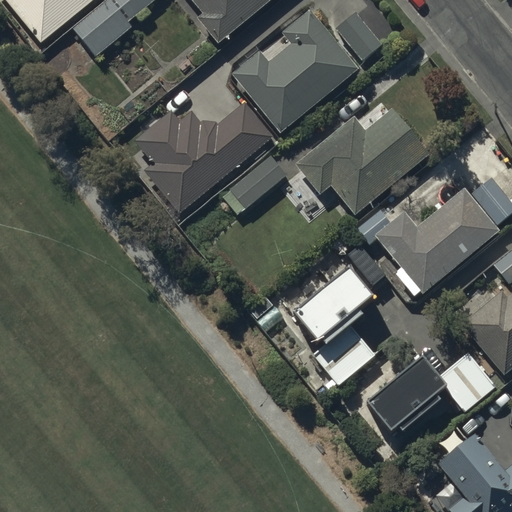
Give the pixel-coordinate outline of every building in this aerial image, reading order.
[(5,0),(41,42),(91,0),(5,0)] [(127,22),(154,0),(107,0),(73,28),(96,56),(131,27),(127,22)] [(280,0),(187,0),(205,20),(199,25),(220,50),(280,0)] [(357,17),(338,34),(365,66),(385,50),(357,17)] [(271,70),(262,59),(234,82),(283,141),(362,77),(313,18),(285,41),(293,52),(271,70)] [(248,110),(221,132),(218,129),(206,128),(204,130),(194,118),(183,127),(174,116),(135,148),(154,171),(145,178),(182,222),(276,144),(248,110)] [(431,160),(394,115),(368,136),(357,123),(298,171),(322,201),(334,192),(358,221),(431,160)] [(232,195),(248,214),(288,181),(273,162),(232,195)] [(511,207),(493,184),(473,200),(498,231),(511,219),(511,207)] [(420,235),(407,220),(377,244),(404,276),(397,281),(417,305),(423,300),(426,303),(503,239),(467,197),(420,235)] [(511,257),(496,271),(511,289),(511,288),(511,257)] [(351,331),(362,322),(357,316),(373,303),(348,272),(291,319),(316,349),(321,345),(326,352),(351,331)] [(511,302),(509,305),(503,298),(462,332),(506,383),(511,378),(511,302)] [(316,349),(310,354),(335,385),(371,356),(351,331),(326,352),(321,345),(316,349)] [(466,353),(436,378),(447,392),(464,412),(495,387),(466,353)] [(423,363),(368,408),(392,437),(399,431),(403,437),(441,406),(437,400),(447,392),(436,378),(423,363)] [(465,496),(449,509),(452,511),(511,511),(511,508),(510,506),(511,503),(511,464),(504,470),(475,434),(438,464),(465,496)]
